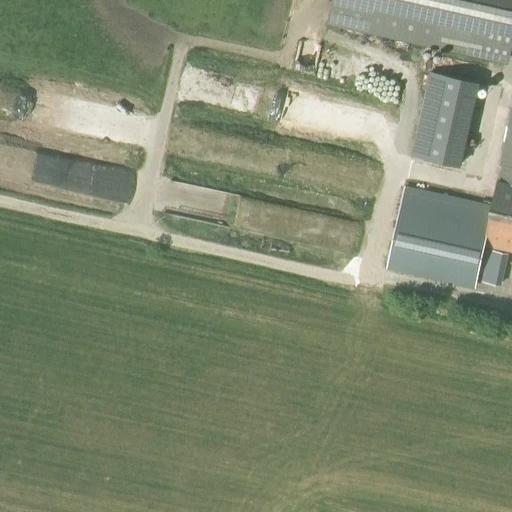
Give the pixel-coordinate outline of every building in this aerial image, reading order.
[(508,64),(511,46),(511,0),(331,0),(327,24),(508,64)] [(460,166),(478,71),(431,62),(412,157),(460,166)] [(511,104),(499,166),(501,167),(498,181),(497,180),(491,206),(404,187),(386,269),(476,288),(483,246),(511,252),(511,104)] [(346,114),(344,130),(362,132),(364,115),(346,114)] [(299,205),(293,236),(361,248),(366,217),(299,205)]
